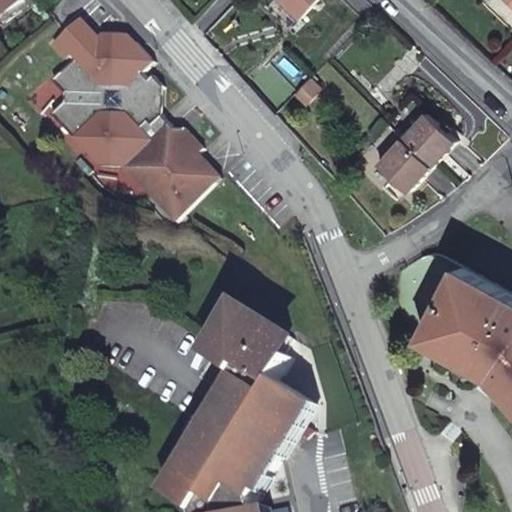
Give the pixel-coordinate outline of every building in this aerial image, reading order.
[(36,7),(28,0),(0,0),(0,33),(18,17),(21,20),(36,7)] [(323,0),(285,0),(306,19),(323,0)] [(18,17),(0,33),(0,39),(21,20),(18,17)] [(66,115),(115,162),(137,157),(140,153),(163,175),(158,179),(188,209),(227,169),(208,150),(201,157),(197,153),(209,141),(214,136),(195,118),(185,118),(169,102),(165,89),(171,82),(160,71),(156,75),(151,70),(158,62),(135,36),(109,35),(103,41),(85,23),(60,48),(73,62),(77,56),(83,61),(62,83),(72,93),(76,104),(66,115)] [(316,78),(302,94),(313,104),(328,89),(316,78)] [(407,135),(437,162),(462,136),(433,108),(407,135)] [(437,162),(407,135),(383,160),(412,189),(437,162)] [(232,164),(209,141),(197,153),(201,157),(208,150),(227,169),(232,164)] [(511,290),(465,265),(425,338),(492,374),(493,371),(503,378),(500,381),(511,394),(511,290)] [(269,511),(268,508),(264,509),(261,498),(320,401),(284,379),(297,356),(288,351),(264,337),(273,322),(243,304),(213,356),(247,376),(175,495),(200,511),(269,511)] [(273,322),(264,337),(288,351),(297,336),(273,322)]
